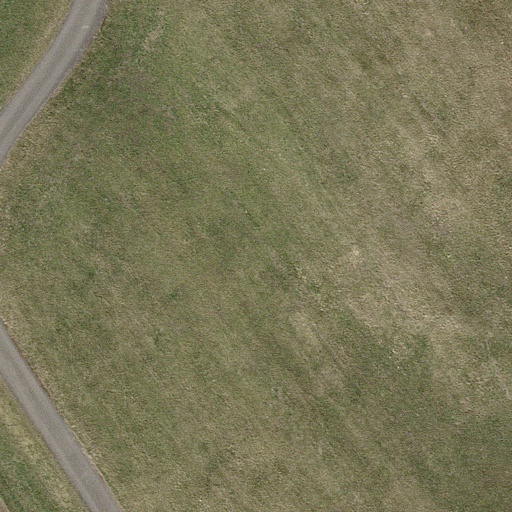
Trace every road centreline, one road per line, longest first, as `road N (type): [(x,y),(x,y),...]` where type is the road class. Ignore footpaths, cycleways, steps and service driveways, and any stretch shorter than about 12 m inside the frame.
road 1 (track): [(0,347),(105,511)]
road 2 (track): [(86,0),(64,49),(0,141)]
